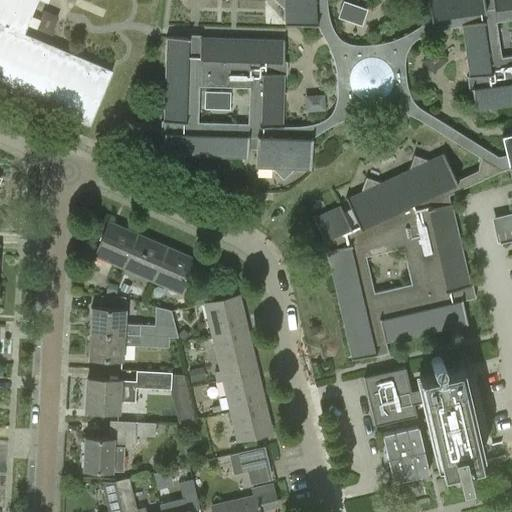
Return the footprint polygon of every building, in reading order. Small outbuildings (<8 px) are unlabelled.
[(0,0),(0,86),(89,124),(112,70),(23,33),(37,0),(41,0),(47,2),(47,0),(0,0)] [(276,0),(285,7),(286,22),(284,22),(284,23),(316,21),(320,28),(324,35),(326,39),(331,50),(335,66),(336,82),(336,98),(331,108),(324,117),(315,123),(304,126),(293,127),(282,124),(281,124),(283,73),(286,73),(286,59),(283,59),(284,37),(283,37),(282,39),(200,36),(200,33),(187,33),(186,36),(165,35),(165,36),(166,36),(164,119),(161,118),(160,124),(160,128),(160,132),(163,133),(163,154),(164,154),(164,153),(241,155),(246,156),(246,157),(248,157),(248,136),(256,136),(255,166),(257,167),(257,165),(271,166),(282,178),(295,167),(309,167),(309,168),(310,169),(312,137),(318,133),(324,129),(330,125),(336,122),(344,119),(352,115),(357,114),(362,112),(371,111),(381,110),(387,109),(394,110),(401,111),(407,113),(414,116),(420,119),(485,160),(478,169),(456,180),(443,152),(442,152),(442,154),(429,160),(414,154),(408,170),(381,182),(366,176),(360,192),(347,198),(347,196),(345,197),(357,222),(350,225),(340,204),(339,204),(339,206),(315,217),(314,216),(313,216),(323,238),(321,238),(322,241),(324,250),(326,250),(327,250),(352,357),(350,357),(351,358),(374,353),(374,355),(387,352),(385,342),(385,341),(465,322),(466,324),(467,323),(462,300),(475,297),(474,292),(473,288),(472,284),(470,284),(469,284),(450,204),(452,203),(451,202),(450,203),(448,194),(501,170),(509,168),(511,180),(511,135),(503,137),(506,155),(498,157),(419,108),(414,103),(411,97),(408,90),(406,80),(405,64),(406,57),(408,52),(410,45),(416,39),(424,35),(439,30),(464,25),(470,71),(467,72),(468,85),(471,85),(474,106),(475,106),(475,105),(511,99),(511,0),(491,0),(493,6),(485,7),(483,0),(427,0),(430,16),(417,26),(404,34),(389,40),(373,43),(357,44),(346,41),(337,34),(330,26),(325,16),(324,5),(324,0),(276,0)] [(326,108),(325,93),(305,94),(306,110),(326,108)] [(511,210),(493,215),(498,236),(511,232),(511,210)] [(122,267),(137,233),(108,220),(94,254),(122,267)] [(166,245),(137,233),(122,267),(151,279),(166,245)] [(195,258),(166,245),(151,279),(180,292),(195,258)] [(210,335),(245,326),(238,293),(202,302),(210,335)] [(91,307),(90,332),(132,334),(140,334),(154,335),(154,325),(123,324),(124,308),(100,307),(91,307)] [(254,362),(245,326),(210,335),(219,370),(254,362)] [(90,332),(89,357),(122,359),(122,345),(131,345),(132,334),(90,332)] [(140,334),(140,345),(163,346),(163,335),(154,335),(140,334)] [(432,367),(434,368),(435,372),(420,376),(422,388),(410,391),(405,367),(363,377),(374,424),(416,414),(414,403),(425,400),(441,471),(456,468),(459,482),(470,479),(467,465),(480,462),(479,457),(477,450),(458,367),(442,371),(441,366),(442,364),(441,360),(440,358),(437,357),(432,358),(430,362),(431,366),(432,367)] [(254,362),(219,370),(214,371),(216,380),(221,379),(229,410),(264,401),(254,362)] [(136,370),(135,379),(120,379),(120,378),(87,376),(86,409),(117,410),(116,419),(128,420),(129,400),(135,400),(135,387),(170,389),(171,372),(136,370)] [(264,401),(229,410),(236,439),(271,431),(264,401)] [(109,420),(108,437),(82,436),(81,467),(106,468),(106,470),(124,470),(124,446),(135,446),(135,435),(154,435),(155,421),(128,421),(128,420),(116,419),(116,420),(109,420)] [(392,481),(427,473),(428,473),(417,425),(381,433),(392,481)] [(264,445),(228,453),(232,473),(247,470),(250,483),(271,478),(264,445)] [(158,487),(173,482),(168,469),(154,474),(158,487)] [(146,511),(145,506),(136,508),(129,477),(115,480),(122,511),(146,511)] [(177,511),(175,511),(187,511),(187,510),(197,508),(191,478),(179,481),(182,498),(174,500),(177,511)] [(100,511),(122,511),(115,480),(114,481),(101,481),(108,510),(100,511)] [(250,488),(252,495),(211,505),(212,511),(258,511),(257,505),(275,501),(270,483),(250,488)]
